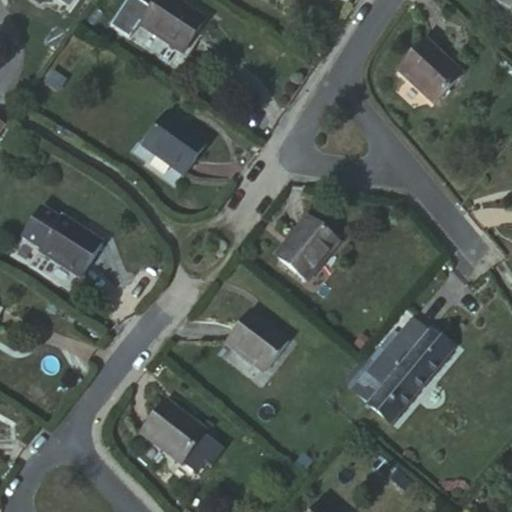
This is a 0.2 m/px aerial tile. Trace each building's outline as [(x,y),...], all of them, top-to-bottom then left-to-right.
[(60,0),(25,0),(49,17),(60,0)] [(170,59),(190,24),(150,0),(144,0),(124,31),(170,59)] [(511,36),(511,0),(500,0),(488,14),(511,36)] [(418,114),(444,84),(411,51),(384,79),(418,114)] [(193,150),(151,118),(129,148),(172,182),(193,150)] [(0,158),(10,141),(0,135),(0,158)] [(68,235),(50,222),(30,251),(48,263),(46,265),(87,294),(110,261),(69,233),(68,235)] [(315,248),(288,224),(256,262),(283,287),(315,248)] [(270,349),(231,318),(201,353),(243,384),(270,349)] [(398,352),(350,408),(373,427),(433,356),(401,326),(387,341),(398,352)] [(340,400),(350,408),(398,352),(387,341),(340,400)] [(149,411),(120,449),(162,481),(191,443),(149,411)] [(317,511),(304,500),(294,511),(317,511)]
